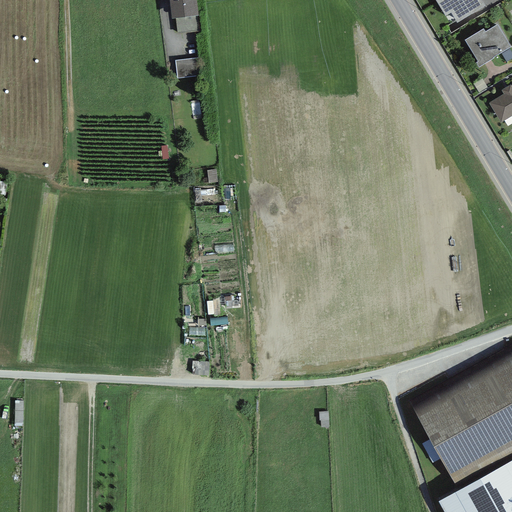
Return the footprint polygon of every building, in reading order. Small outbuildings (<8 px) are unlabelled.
[(169,0),(172,16),(175,15),(178,32),(199,29),(197,13),(199,12),(196,0),(169,0)] [(482,0),(436,0),(445,14),(451,10),(456,19),(484,2),(482,0)] [(483,26),(464,38),(478,59),(476,60),(478,65),(493,56),(493,55),(511,44),(497,22),(485,30),(483,26)] [(200,56),(175,59),(177,77),(202,74),(200,56)] [(504,92),(489,101),(501,121),(511,113),(511,84),(511,83),(501,88),(504,92)] [(511,352),(414,406),(458,485),(511,454),(511,352)] [(511,511),(511,465),(440,502),(444,511),(511,511)]
